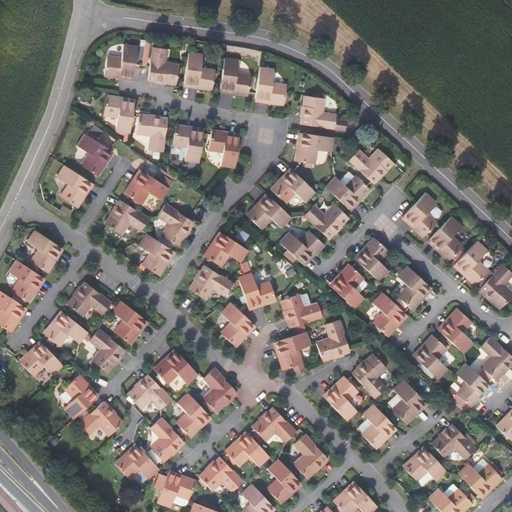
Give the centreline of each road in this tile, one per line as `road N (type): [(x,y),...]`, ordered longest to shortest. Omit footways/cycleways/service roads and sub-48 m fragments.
road 1 (unclassified): [(79,15),(294,44),(511,239)]
road 2 (residential): [(157,300),(268,157),(269,143),(265,131),(242,119),(139,93)]
road 3 (unclassified): [(16,199),(79,15)]
road 4 (residential): [(511,332),(373,218)]
